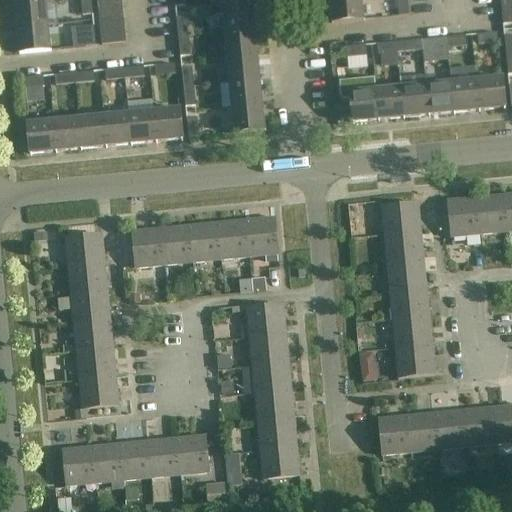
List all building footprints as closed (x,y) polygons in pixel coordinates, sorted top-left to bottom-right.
[(45,0),(16,3),(18,28),(50,25),(47,0),(45,0)] [(90,0),(80,0),(81,11),(82,17),(92,16),(90,0)] [(96,0),(98,12),(122,9),(120,0),(96,0)] [(185,8),(184,0),(173,0),(175,8),(185,8)] [(253,6),(252,0),(220,0),(222,9),(253,6)] [(365,21),(362,0),(330,0),(333,24),(365,21)] [(406,0),(396,0),(398,17),(408,17),(406,0)] [(255,31),(253,6),(222,9),(224,34),(255,31)] [(511,11),(511,6),(501,6),(503,26),(511,24),(511,11)] [(98,12),(99,23),(123,20),(122,9),(98,12)] [(178,38),(188,37),(186,19),(176,20),(178,38)] [(99,23),(100,34),(124,32),(123,20),(99,23)] [(52,51),(50,25),(18,28),(21,54),(52,51)] [(96,47),(93,28),(83,29),(85,49),(96,47)] [(258,56),(255,31),(224,34),(227,59),(258,56)] [(124,32),(100,34),(101,47),(125,44),(124,32)] [(497,44),(496,34),(477,36),(478,46),(497,44)] [(190,58),(188,37),(178,38),(180,59),(190,58)] [(465,37),(446,39),(448,49),(466,47),(465,37)] [(421,41),(422,52),(423,52),(424,64),(448,61),(447,49),(448,49),(446,39),(421,41)] [(415,42),(396,44),(397,54),(416,52),(417,52),(416,42),(415,42)] [(377,56),(397,54),(396,44),(376,45),(377,56)] [(366,58),(365,47),(346,49),(347,60),(366,58)] [(260,81),(258,56),(227,59),(229,84),(260,81)] [(175,76),(174,66),(155,68),(155,78),(175,76)] [(124,71),(125,81),(144,79),(143,69),(124,71)] [(181,70),(183,89),(194,88),(191,69),(181,70)] [(105,83),(125,81),(124,71),(105,72),(105,83)] [(93,74),(74,75),(76,86),(94,84),(93,74)] [(55,88),(76,86),(74,75),(54,77),(55,88)] [(404,119),(429,117),(426,85),(426,76),(400,78),(401,87),(404,119)] [(434,77),(426,78),(426,85),(429,117),(454,114),(451,82),(435,84),(434,77)] [(502,77),(476,80),(479,112),(505,109),(502,77)] [(44,89),(43,78),(23,80),(24,91),(44,89)] [(375,79),(339,83),(341,101),(350,100),(353,124),(379,121),(376,90),(375,79)] [(454,114),(479,112),(476,80),(451,82),(454,114)] [(263,106),(260,81),(229,84),(232,109),(263,106)] [(376,90),(379,121),(404,119),(401,87),(376,90)] [(194,88),(183,89),(185,109),(196,108),(194,88)] [(265,132),(263,106),(232,109),(234,135),(265,132)] [(154,112),(157,143),(183,140),(180,109),(154,112)] [(129,115),(132,146),(157,143),(154,112),(129,115)] [(104,117),(107,148),(132,146),(129,115),(104,117)] [(79,119),(82,151),(107,148),(104,117),(79,119)] [(54,122),(57,153),(82,151),(79,119),(54,122)] [(199,138),(196,119),(186,120),(188,140),(199,138)] [(31,156),(57,153),(54,122),(28,125),(31,156)] [(476,200),(480,237),(508,234),(505,197),(476,200)] [(451,240),(480,237),(476,200),(447,203),(451,240)] [(381,209),(384,238),(421,234),(418,205),(381,209)] [(244,222),(248,259),(276,256),(273,219),(244,222)] [(216,225),(220,262),(248,259),(244,222),(216,225)] [(188,228),(192,265),(220,262),(216,225),(188,228)] [(160,230),(164,267),(192,265),(188,228),(160,230)] [(135,270),(164,267),(160,230),(131,233),(135,270)] [(48,242),(47,233),(32,234),(34,244),(48,242)] [(424,262),(421,234),(384,238),(387,266),(424,262)] [(69,269),(104,265),(101,236),(66,240),(69,269)] [(427,290),(424,262),(387,266),(390,294),(427,290)] [(107,293),(104,265),(69,269),(72,297),(107,293)] [(430,319),(427,290),(390,294),(393,323),(430,319)] [(110,322),(107,293),(72,297),(74,325),(110,322)] [(246,311),(249,340),(284,336),(281,308),(246,311)] [(433,347),(430,319),(393,323),(396,351),(433,347)] [(113,350),(110,322),(74,325),(77,354),(113,350)] [(251,368),(287,364),(284,336),(249,340),(251,368)] [(433,347),(396,351),(400,379),(436,376),(433,347)] [(116,379),(113,350),(77,354),(80,382),(116,379)] [(373,354),(357,354),(358,383),(373,383),(373,354)] [(230,357),(217,358),(218,371),(231,370),(230,357)] [(254,396),(290,392),(287,364),(251,368),(254,396)] [(116,379),(80,382),(83,411),(119,407),(116,379)] [(233,383),(220,383),(221,397),(234,396),(233,383)] [(257,424),(293,420),(290,392),(254,396),(257,424)] [(511,407),(492,410),(496,445),(511,443),(511,407)] [(467,448),(496,445),(492,410),(463,413),(467,448)] [(467,448),(463,413),(434,416),(438,451),(467,448)] [(409,454),(438,451),(434,416),(405,419),(409,454)] [(379,457),(409,454),(405,419),(376,422),(379,457)] [(260,452),(295,448),(293,420),(257,424),(260,452)] [(178,440),(182,476),(211,474),(207,437),(178,440)] [(149,443),(153,479),(182,476),(178,440),(149,443)] [(125,482),(153,479),(149,443),(121,446),(125,482)] [(96,485),(125,482),(121,446),(92,449),(96,485)] [(298,476),(295,448),(260,452),(263,480),(298,476)] [(96,485),(92,449),(63,452),(67,488),(96,485)] [(240,471),(227,472),(228,488),(242,487),(240,471)] [(228,507),(225,485),(205,488),(208,510),(228,507)]
